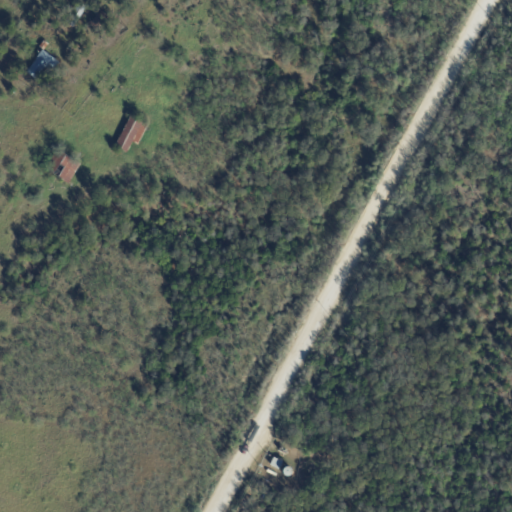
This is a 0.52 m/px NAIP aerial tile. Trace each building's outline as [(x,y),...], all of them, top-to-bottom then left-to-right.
[(78,6),(86,11),(74,29),(66,24),(78,6)] [(97,32),(90,27),(98,17),(90,11),(94,6),(109,18),(98,33),(97,32)] [(44,42),(49,45),(44,52),(39,48),(44,42)] [(56,70),(53,74),(45,67),(35,80),(27,74),(37,61),(36,61),(43,52),(60,65),(56,70)] [(132,117),(149,126),(138,147),(133,144),(127,155),(116,148),(132,117)] [(81,166),(69,186),(45,172),(58,152),(81,166)] [(282,465),(279,470),(271,466),(275,458),(284,463),(282,465)]
